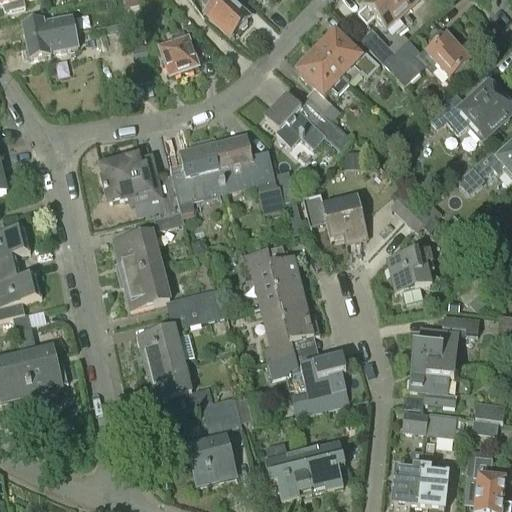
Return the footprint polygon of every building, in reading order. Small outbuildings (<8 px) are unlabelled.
[(0,0),(0,11),(2,11),(4,18),(25,12),(23,4),(39,0),(0,0)] [(138,0),(122,0),(125,11),(140,7),(138,0)] [(230,42),(248,22),(225,0),(206,0),(200,7),(208,14),(204,18),(230,42)] [(375,23),(385,34),(416,5),(411,0),(369,0),(370,2),(362,10),(365,13),(357,20),(366,30),(375,23)] [(24,47),(75,36),(72,21),(44,26),(44,24),(20,29),(24,47)] [(179,27),(188,36),(194,30),(185,21),(179,27)] [(395,59),(383,70),(403,93),(425,73),(431,79),(438,73),(449,85),(469,67),(446,41),(440,35),(429,46),(434,52),(430,56),(426,52),(420,59),(408,46),(395,59)] [(78,52),(75,36),(24,47),(28,65),(51,60),(51,58),(78,52)] [(186,44),(183,36),(170,41),(173,48),(159,53),(169,81),(197,71),(187,43),(186,44)] [(316,58),(348,89),(360,77),(353,71),(360,63),(335,38),(316,58)] [(356,57),(367,49),(359,39),(348,48),(356,57)] [(395,59),(379,42),(367,53),(383,70),(395,59)] [(148,62),(145,46),(131,49),(134,65),(148,62)] [(348,89),(316,58),(297,79),(313,94),(306,102),(310,106),(331,126),(340,117),(323,102),(330,94),(337,101),(348,89)] [(464,109),(457,101),(456,100),(437,117),(457,139),(466,131),(481,148),(511,119),(511,115),(487,88),(464,109)] [(353,146),(331,126),(310,106),(301,114),(286,100),(263,124),(277,137),(274,139),(290,154),(288,157),(298,167),(311,152),(305,147),(315,135),(340,159),(353,146)] [(405,124),(396,132),(407,144),(416,135),(405,124)] [(224,198),(212,152),(211,143),(190,148),(192,157),(179,160),(183,179),(171,182),(178,210),(180,215),(182,223),(195,220),(192,206),(224,198)] [(246,143),(212,152),(224,198),(256,190),(258,198),(257,199),(263,221),(285,216),(280,198),(278,199),(269,164),(252,168),(246,143)] [(511,181),(511,152),(498,165),(490,156),(468,176),(478,187),(492,175),(498,182),(506,175),(511,181)] [(362,175),(361,156),(344,157),(345,176),(362,175)] [(160,201),(152,169),(140,173),(136,161),(99,170),(108,207),(128,202),(130,209),(160,201)] [(284,209),(297,205),(293,190),(291,190),(280,193),(284,209)] [(403,225),(420,208),(407,195),(390,212),(403,225)] [(330,245),(343,241),(344,246),(366,241),(357,203),(323,211),(321,201),(303,205),(310,236),(311,236),(310,229),(325,225),(330,245)] [(433,221),(420,208),(403,225),(416,238),(433,221)] [(427,214),(433,221),(436,224),(441,219),(432,209),(427,214)] [(182,223),(180,215),(153,222),(156,235),(184,227),(182,223)] [(0,275),(8,274),(6,263),(28,258),(22,233),(4,238),(1,226),(0,226),(0,275)] [(478,273),(504,249),(486,230),(460,254),(478,273)] [(121,281),(161,270),(152,235),(111,245),(121,281)] [(203,243),(190,247),(193,258),(206,255),(203,243)] [(511,258),(511,250),(511,249),(503,257),(508,263),(511,258)] [(264,313),(303,302),(293,263),(285,265),(282,251),(267,254),(240,261),(244,277),(254,274),(264,313)] [(426,268),(432,266),(428,255),(386,265),(395,300),(431,290),(426,268)] [(170,306),(161,270),(121,281),(130,316),(170,306)] [(466,311),(481,297),(496,284),(483,271),(455,297),(466,311)] [(11,285),(8,274),(0,275),(0,325),(11,323),(24,319),(21,308),(39,304),(33,280),(11,285)] [(219,293),(192,300),(196,314),(223,307),(219,293)] [(303,302),(264,313),(274,351),(263,353),(267,369),(295,362),(291,347),(320,340),(315,322),(309,324),(303,302)] [(196,314),(199,328),(226,321),(223,307),(196,314)] [(27,319),(24,319),(11,323),(20,360),(30,402),(62,394),(61,390),(69,388),(64,371),(57,373),(52,352),(51,352),(52,355),(37,359),(27,319)] [(511,341),(511,326),(511,324),(498,323),(497,340),(511,341)] [(174,331),(136,341),(145,374),(183,364),(194,362),(189,339),(177,342),(174,331)] [(416,366),(455,370),(458,338),(419,334),(416,366)] [(0,409),(30,402),(20,360),(0,364),(0,409)] [(299,377),(298,372),(295,362),(267,369),(271,384),(299,377)] [(337,363),(321,368),(299,373),(306,398),(291,402),(296,422),(348,409),(337,363)] [(183,364),(145,374),(153,407),(191,398),(183,364)] [(455,370),(416,366),(415,381),(410,380),(408,397),(405,397),(403,415),(422,417),(423,409),(454,412),(455,400),(447,400),(448,384),(453,384),(455,370)] [(198,396),(202,412),(212,409),(208,393),(198,396)] [(246,402),(235,405),(241,428),(252,425),(246,402)] [(202,412),(201,412),(210,446),(186,452),(196,492),(235,482),(225,442),(223,442),(222,438),(241,432),(234,403),(212,409),(202,412)] [(502,428),(504,411),(476,408),(474,425),(502,428)] [(425,440),(428,420),(404,418),(401,437),(425,440)] [(456,424),(428,420),(425,440),(454,444),(456,424)] [(496,442),(497,428),(473,425),(471,439),(496,442)] [(261,448),(262,460),(282,458),(281,446),(261,448)] [(301,459),(311,496),(324,493),(325,497),(343,493),(338,474),(345,473),(339,450),(301,459)] [(417,511),(423,459),(414,458),(412,477),(395,476),(391,511),(417,511)] [(311,496),(301,459),(264,469),(270,491),(276,490),(281,508),(299,504),(298,499),(311,496)] [(423,459),(417,511),(444,511),(447,481),(430,479),(432,460),(423,459)] [(477,486),(474,511),(510,511),(511,509),(502,508),(504,487),(490,486),(492,465),(474,463),(472,485),(477,486)]
